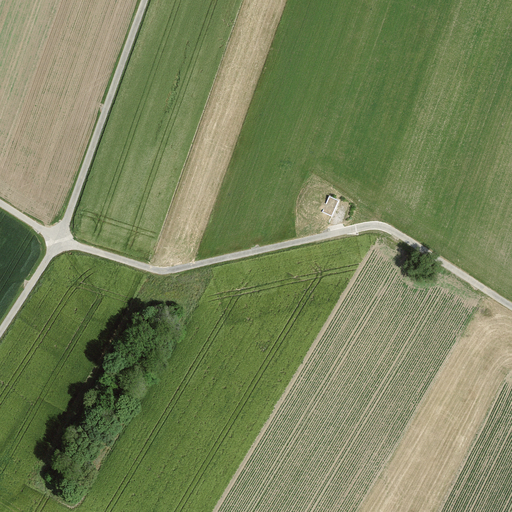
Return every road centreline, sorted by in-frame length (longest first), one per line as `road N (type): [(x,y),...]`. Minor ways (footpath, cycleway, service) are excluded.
road 1 (track): [(0,202),(61,241),(171,271),(380,227),(511,306)]
road 2 (track): [(0,336),(61,241),(145,0)]
